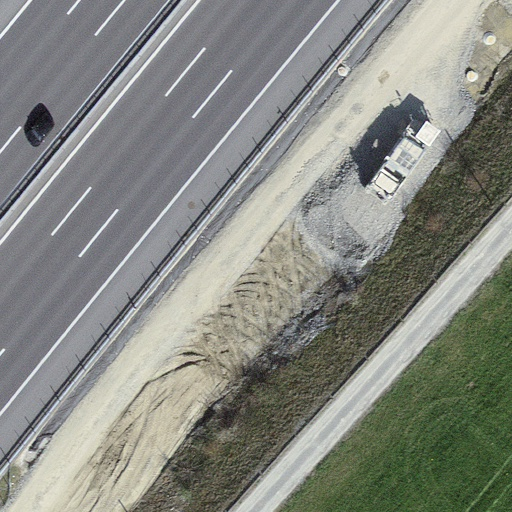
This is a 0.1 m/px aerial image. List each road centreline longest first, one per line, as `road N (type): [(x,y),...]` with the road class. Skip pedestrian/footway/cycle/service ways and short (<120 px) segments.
road 1 (primary): [(511,16),(78,511)]
road 2 (motorway): [(0,328),(268,0)]
road 3 (track): [(511,220),(248,511)]
road 4 (motorway): [(103,0),(0,128)]
